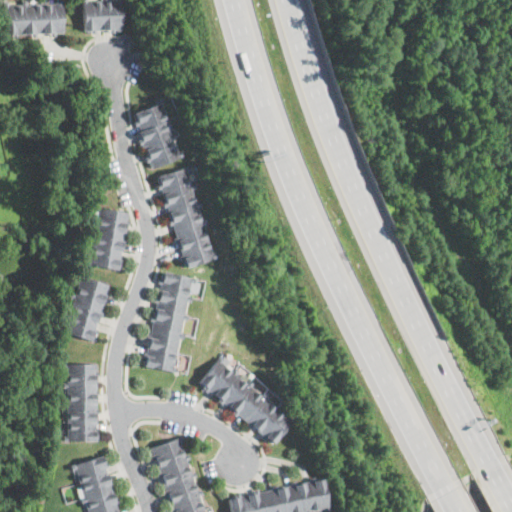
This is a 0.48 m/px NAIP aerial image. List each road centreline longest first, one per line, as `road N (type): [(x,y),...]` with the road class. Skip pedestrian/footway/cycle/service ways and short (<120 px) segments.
road 1 (motorway): [(232,0),(291,173),(438,481)]
road 2 (motorway): [(486,453),(364,210),(286,0)]
road 3 (residential): [(149,511),(116,413),(119,339),(149,244),(108,49)]
road 4 (residential): [(244,471),(228,434),(203,420),(157,408),(116,413)]
